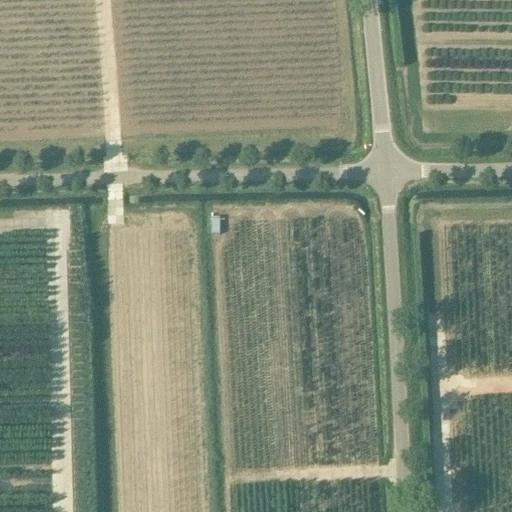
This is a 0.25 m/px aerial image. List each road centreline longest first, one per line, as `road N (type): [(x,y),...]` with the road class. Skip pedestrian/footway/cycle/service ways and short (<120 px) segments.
road 1 (unclassified): [(0,182),(383,173)]
road 2 (unclassified): [(411,511),(383,173)]
road 3 (unclassified): [(383,173),(365,0)]
road 4 (unclassified): [(511,172),(383,173)]
